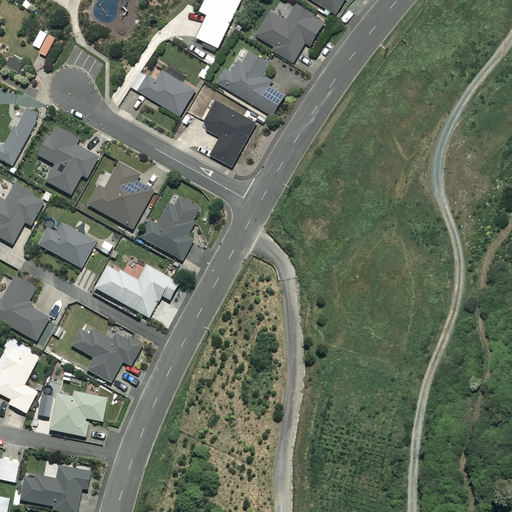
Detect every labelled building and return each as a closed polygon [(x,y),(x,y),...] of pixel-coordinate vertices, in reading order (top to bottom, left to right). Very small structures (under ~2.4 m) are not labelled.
[(241,0),(205,0),(201,10),(208,14),(197,37),(219,48),(241,0)] [(313,0),(336,14),(344,0),(313,0)] [(325,20),(297,4),(288,20),(271,11),(257,35),(275,46),(273,49),(294,61),(306,42),(311,45),(325,20)] [(284,94),(269,85),(273,79),(264,74),(271,62),(251,50),(244,61),(240,59),(232,72),(225,68),(217,81),(272,114),(284,94)] [(195,90),(162,70),(158,77),(150,72),(139,91),(180,115),(195,90)] [(256,123),(216,101),(202,127),(221,137),(211,155),(233,166),(256,123)] [(39,115),(26,108),(5,149),(1,147),(0,149),(0,157),(13,164),(39,115)] [(79,138),(56,126),(49,139),(47,137),(37,155),(55,164),(46,181),(71,195),(81,175),(86,178),(97,157),(75,145),(79,138)] [(138,176),(119,165),(105,189),(99,186),(89,204),(133,228),(154,191),(135,181),(138,176)] [(31,226),(44,201),(15,185),(6,203),(0,199),(0,237),(13,244),(24,223),(31,226)] [(200,208),(179,197),(174,206),(168,203),(157,224),(149,220),(139,238),(182,261),(193,239),(186,235),(200,208)] [(95,241),(62,224),(57,233),(48,228),(39,245),(81,268),(95,241)] [(138,281),(108,264),(96,287),(149,316),(160,295),(169,300),(178,283),(146,265),(138,281)] [(37,285),(17,274),(14,279),(2,301),(0,299),(0,320),(36,341),(49,318),(26,305),(37,285)] [(112,340),(83,325),(72,346),(94,358),(87,370),(111,383),(122,362),(131,366),(142,345),(117,332),(112,340)] [(37,392),(24,385),(37,358),(23,351),(22,354),(12,349),(0,372),(0,393),(11,399),(9,404),(26,413),(37,392)] [(107,399),(74,391),(73,397),(57,393),(49,429),(85,437),(89,418),(102,421),(107,399)] [(19,462),(0,458),(0,479),(15,483),(19,462)] [(90,472),(59,466),(56,481),(23,474),(18,499),(53,506),(53,509),(67,511),(76,511),(81,488),(86,489),(90,472)] [(6,511),(9,499),(0,496),(0,511),(6,511)]
